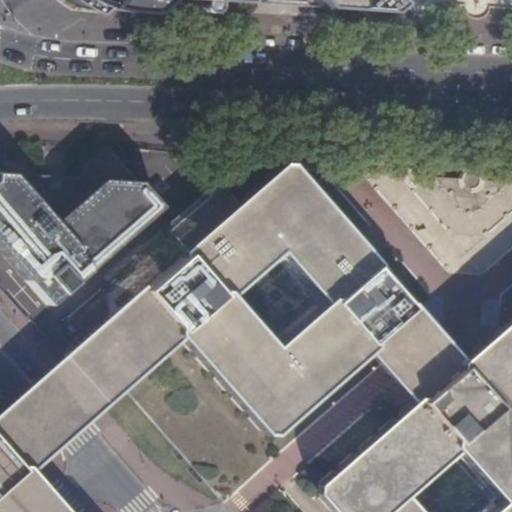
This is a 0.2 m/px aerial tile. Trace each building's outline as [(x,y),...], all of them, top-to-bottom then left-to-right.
[(66,0),(70,3),(102,14),(129,14),(152,0),(66,0)] [(205,12),(210,12),(212,11),(214,10),(215,9),(215,6),(216,1),(253,4),(253,2),(254,0),(318,0),(324,6),(325,7),(325,9),(391,14),(403,4),(399,0),(198,0),(200,0),(200,4),(200,7),(202,10),(205,12)] [(230,392),(229,399),(240,411),(247,411),(246,419),(255,427),(276,416),(287,410),(297,404),(302,400),(307,397),(326,385),(326,379),(333,379),(346,368),(346,361),(353,362),(366,350),(366,343),(406,307),(371,268),(371,260),(365,252),(361,248),(354,247),(354,240),(343,228),(336,227),(337,220),(326,208),(319,207),(319,201),(308,188),(301,188),(302,180),(291,168),(275,167),(262,178),(261,185),(254,184),(242,195),(241,203),(235,202),(220,186),(217,188),(211,188),(170,224),(170,230),(167,232),(182,248),(182,256),(141,291),(176,331),(176,339),(187,351),(194,352),(194,360),(204,371),(212,371),(212,380),(222,391),(230,392)] [(41,190),(37,187),(27,175),(0,173),(0,253),(12,267),(46,305),(86,270),(69,252),(119,209),(135,226),(159,205),(137,181),(82,178),(66,192),(41,190)] [(176,331),(141,291),(0,415),(0,448),(21,471),(176,339),(176,331)] [(406,307),(366,343),(418,402),(458,366),(406,307)] [(501,407),(511,397),(511,312),(458,366),(494,406),(501,407)] [(350,453),(337,464),(337,471),(330,471),(318,482),(317,497),(328,510),(335,511),(334,511),(511,511),(511,426),(511,420),(501,407),(494,406),(458,366),(418,402),(415,401),(410,401),(402,408),(397,412),(397,419),(390,419),(377,430),(376,436),(370,436),(357,447),(357,453),(350,453)] [(0,489),(21,471),(0,448),(0,489)] [(58,511),(21,471),(0,489),(0,511),(58,511)] [(255,511),(279,511),(269,500),(255,511)]
